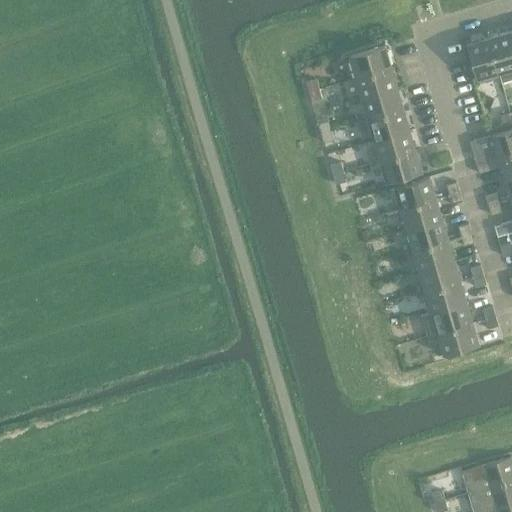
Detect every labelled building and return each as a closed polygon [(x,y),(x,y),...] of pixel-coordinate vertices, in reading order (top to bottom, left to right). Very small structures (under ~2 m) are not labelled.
[(511,40),(510,32),(489,38),(499,74),(502,83),(511,80),(511,40)] [(499,74),(489,38),(467,45),(477,80),(499,74)] [(350,56),(356,78),(392,68),(385,46),(350,56)] [(392,68),(356,78),(362,99),(398,89),(392,68)] [(306,82),(309,92),(320,89),(317,79),(306,82)] [(320,89),(309,92),(312,102),(322,99),(320,89)] [(398,89),(362,99),(368,120),(404,109),(398,89)] [(404,109),(368,120),(374,140),(410,130),(404,109)] [(511,123),(511,117),(510,113),(501,116),(504,126),(511,123)] [(318,123),(321,133),(332,130),(329,120),(318,123)] [(511,129),(493,135),(500,157),(511,153),(511,129)] [(332,130),(321,133),(324,143),(335,140),(332,130)] [(410,130),(374,140),(381,161),(416,151),(410,130)] [(416,151),(381,161),(387,183),(422,173),(416,151)] [(474,154),(477,164),(487,161),(484,151),(474,154)] [(511,153),(500,157),(506,178),(511,176),(511,153)] [(487,161),(477,164),(480,174),(490,171),(487,161)] [(331,165),(333,175),(344,172),(341,162),(331,165)] [(344,172),(333,175),(336,185),(347,182),(344,172)] [(395,187),(401,209),(437,199),(430,177),(395,187)] [(447,185),(449,195),(460,192),(457,182),(447,185)] [(460,192),(449,195),(452,205),(463,202),(460,192)] [(486,196),(489,205),(499,202),(496,193),(486,196)] [(437,199),(401,209),(407,230),(443,219),(437,199)] [(499,202),(489,205),(492,215),(502,212),(499,202)] [(443,219),(407,230),(414,250),(449,240),(443,219)] [(459,227),(462,236),(472,233),(469,223),(459,227)] [(472,233),(462,236),(464,246),(475,243),(472,233)] [(498,237),(501,247),(511,244),(508,234),(498,237)] [(449,240),(414,250),(420,271),(455,261),(449,240)] [(511,246),(511,244),(501,247),(504,257),(511,254),(511,246)] [(455,261),(420,271),(426,292),(461,281),(455,261)] [(471,268),(474,278),(484,275),(481,265),(471,268)] [(484,275),(474,278),(477,288),(487,285),(484,275)] [(461,281),(426,292),(432,313),(467,302),(461,281)] [(467,302),(432,313),(438,333),(473,323),(467,302)] [(483,309),(486,319),(496,316),(493,306),(483,309)] [(496,316),(486,319),(489,329),(499,326),(496,316)] [(473,323),(438,333),(444,355),(480,345),(473,323)] [(463,471),(469,493),(511,480),(511,460),(511,457),(463,471)] [(511,480),(469,493),(474,511),(481,511),(511,503),(511,480)] [(432,493),(435,503),(445,500),(443,490),(432,493)] [(445,500),(435,503),(437,511),(440,511),(448,510),(445,500)] [(511,511),(511,503),(481,511),(511,511)]
